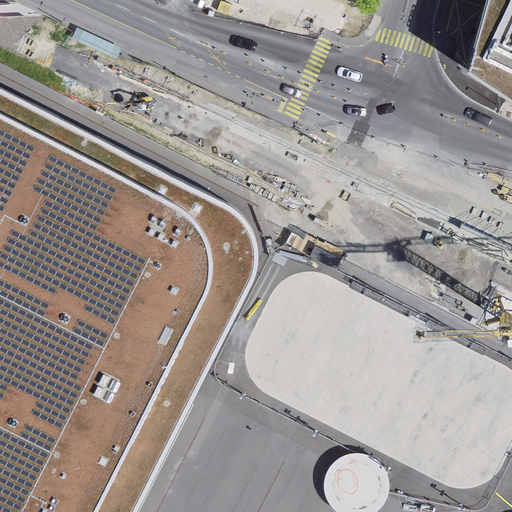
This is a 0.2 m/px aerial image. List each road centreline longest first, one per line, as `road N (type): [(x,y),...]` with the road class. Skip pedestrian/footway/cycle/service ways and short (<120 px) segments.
road 1 (secondary): [(389,91),(177,0)]
road 2 (secondary): [(389,91),(511,150)]
